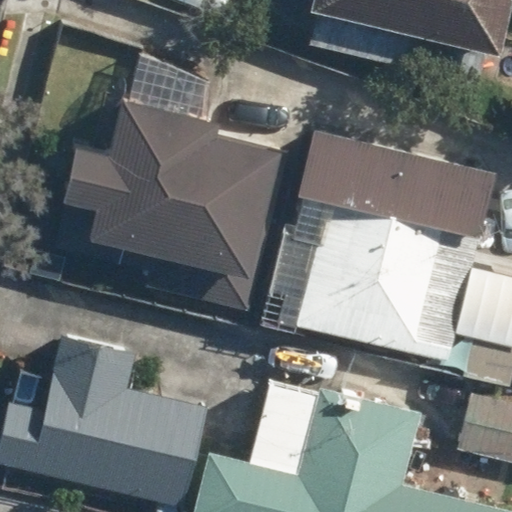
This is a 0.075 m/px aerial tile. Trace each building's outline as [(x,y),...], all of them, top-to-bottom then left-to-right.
[(290,0),(289,6),(477,57),(492,0),(290,0)] [(130,285),(238,308),(243,284),(228,281),(257,146),(183,130),(184,122),(92,103),(62,246),(135,261),(130,285)] [(477,178),(287,132),(272,195),(304,203),(276,318),(433,357),(477,178)] [(511,328),(511,284),(470,276),(450,373),(501,383),(511,328)] [(189,449),(199,407),(118,388),(126,352),(41,332),(23,408),(0,402),(0,466),(176,507),(189,449)] [(236,460),(189,449),(176,507),(174,511),(500,511),(501,510),(392,485),(409,411),(256,376),(236,460)] [(495,399),(459,390),(445,448),(511,464),(511,390),(498,387),(495,399)]
